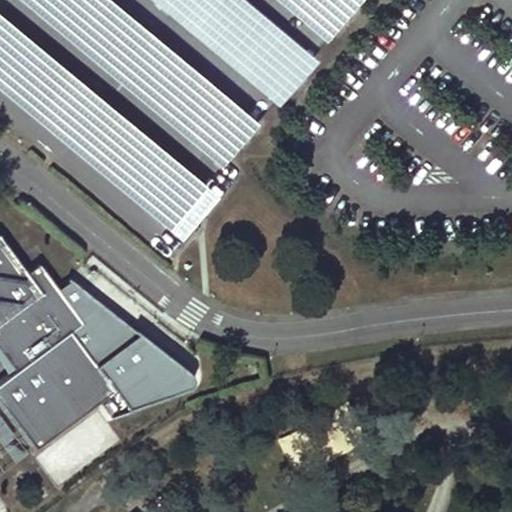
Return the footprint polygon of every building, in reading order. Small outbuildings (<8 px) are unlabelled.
[(266,118),(123,0),(27,0),(227,165),(266,118)] [(317,55),(250,0),(154,0),(278,102),(317,55)] [(362,0),(283,0),(330,39),(362,0)] [(212,180),(0,5),(0,84),(172,227),(212,180)] [(0,373),(2,377),(0,377),(0,400),(34,446),(100,398),(110,411),(190,383),(194,373),(70,279),(57,290),(36,263),(26,271),(0,236),(0,373)] [(58,485),(116,442),(96,416),(39,459),(58,485)]
